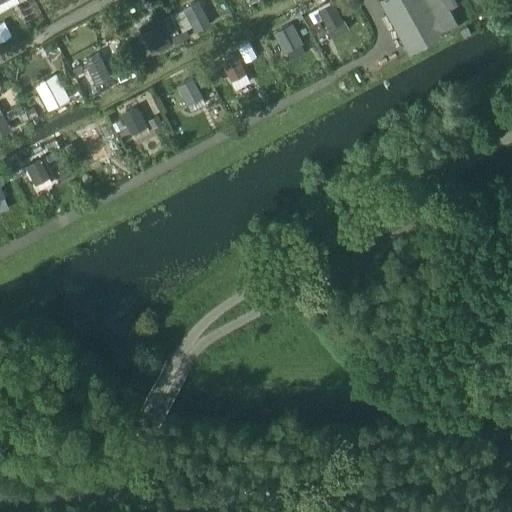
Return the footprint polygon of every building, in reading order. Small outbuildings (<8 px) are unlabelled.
[(211,23),(199,0),(183,8),(195,31),(211,23)] [(378,0),(407,53),(458,25),(449,8),(458,3),(455,0),(378,0)] [(344,22),(334,2),(319,10),(329,29),(344,22)] [(171,44),(161,25),(142,35),(152,54),(171,44)] [(301,44),(291,25),(276,33),(286,52),(301,44)] [(246,73),(236,53),(221,61),(232,80),(246,73)] [(112,76),(102,58),(86,65),(96,85),(112,76)] [(203,98),(193,77),(177,85),(188,105),(203,98)] [(67,99),(58,80),(43,88),(52,106),(67,99)] [(147,126),(137,106),(121,114),(131,134),(147,126)] [(0,132),(11,127),(4,114),(0,116),(0,132)] [(97,131),(79,140),(87,154),(105,145),(97,131)] [(50,176),(41,158),(25,166),(35,185),(50,176)]
